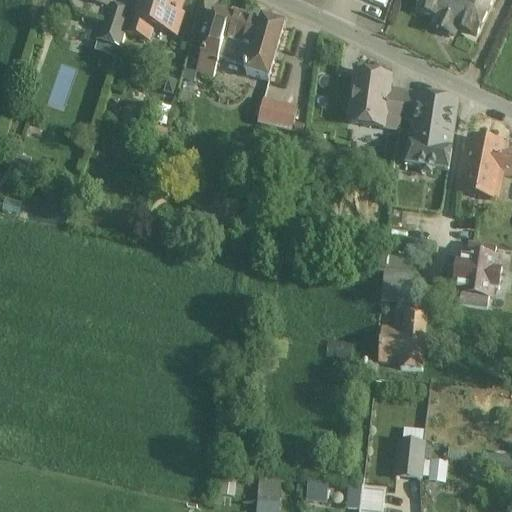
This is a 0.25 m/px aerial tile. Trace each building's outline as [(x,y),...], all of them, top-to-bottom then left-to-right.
[(112,0),(70,0),(69,5),(75,18),(102,27),(107,12),(109,12),(109,10),(112,0)] [(182,0),(154,0),(152,7),(137,2),(132,18),(126,36),(149,43),(153,31),(176,38),(182,17),(177,15),(182,0)] [(422,0),(418,10),(437,19),(433,28),(452,37),(456,28),(475,37),(492,1),(490,0),(422,0)] [(132,18),(109,10),(109,12),(107,12),(102,27),(97,44),(121,52),(126,36),(132,18)] [(261,22),(260,27),(245,22),(246,17),(232,12),(230,18),(214,13),(200,61),(216,65),(217,61),(248,70),(246,79),(268,86),(286,30),(261,22)] [(389,81),(356,76),(349,125),(383,130),(388,94),(389,81)] [(458,101),(418,83),(416,98),(412,122),(409,146),(408,146),(405,167),(448,173),(451,152),(450,152),(458,101)] [(341,95),(325,93),(321,121),(337,123),(341,95)] [(404,96),(388,94),(383,130),(399,132),(401,120),(404,97),(404,96)] [(416,98),(404,97),(401,120),(412,122),(416,98)] [(291,134),(298,108),(261,99),(255,124),(291,134)] [(506,147),(467,139),(456,195),(495,203),(504,154),(506,147)] [(511,155),(504,154),(501,174),(511,176),(511,155)] [(387,271),(417,272),(418,261),(388,260),(387,271)] [(458,260),(452,292),(495,300),(501,266),(458,260)] [(410,279),(383,276),(381,300),(408,303),(410,279)] [(408,303),(381,300),(380,306),(395,307),(393,332),(404,333),(405,317),(406,317),(408,303)] [(406,317),(405,317),(404,333),(400,368),(400,372),(422,374),(427,319),(406,317)] [(393,332),(381,331),(378,366),(400,368),(404,333),(393,332)] [(351,347),(328,343),(326,358),(349,361),(351,347)] [(423,448),(399,445),(396,481),(420,483),(420,478),(422,464),(423,448)] [(466,454),(448,452),(447,461),(464,464),(466,454)] [(511,460),(487,458),(486,470),(510,472),(511,460)] [(432,466),(422,464),(420,478),(430,479),(432,466)] [(446,467),(432,465),(432,466),(430,479),(445,481),(446,467)] [(279,511),(280,481),(257,480),(256,511),(279,511)] [(327,502),(327,484),(306,483),(305,501),(327,502)] [(357,511),(384,511),(384,489),(350,489),(350,508),(358,508),(357,511)]
